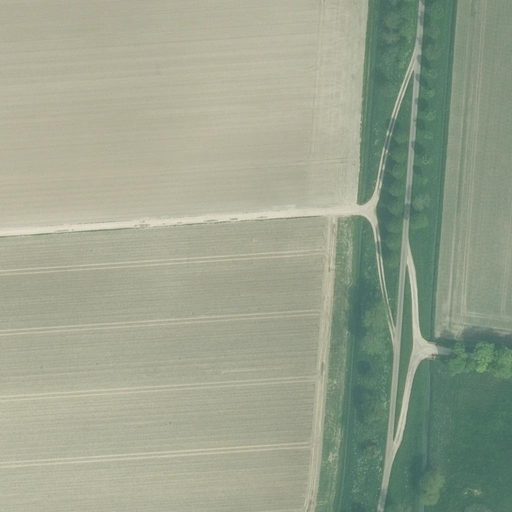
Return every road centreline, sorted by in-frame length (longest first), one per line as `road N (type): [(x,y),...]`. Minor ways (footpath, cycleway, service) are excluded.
road 1 (unclassified): [(0,233),(365,209)]
road 2 (unclassified): [(396,347),(417,58)]
road 3 (unclassified): [(379,511),(396,347)]
road 4 (unclassified): [(365,209),(376,197),(392,119),(417,58)]
road 5 (unclassified): [(365,209),(375,223),(396,347)]
